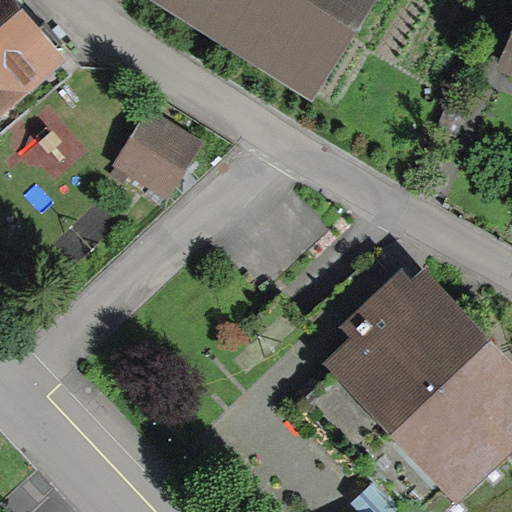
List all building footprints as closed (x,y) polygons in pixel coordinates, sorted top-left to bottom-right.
[(0,0),(0,111),(67,55),(20,0),(0,0)] [(372,0),(153,0),(311,98),(372,0)] [(511,76),(511,25),(494,68),(511,76)] [(111,164),(115,166),(110,174),(124,183),(129,175),(167,198),(203,140),(147,106),(111,164)] [(338,323),(349,335),(321,360),(330,370),(300,398),(373,477),(405,511),(414,511),(440,488),(454,502),(509,451),(511,448),(511,357),(425,264),(412,276),(401,264),(338,323)] [(470,511),(511,473),(511,454),(509,451),(454,502),(440,488),(414,511),(405,511),(373,477),(349,500),(360,511),(470,511)] [(511,511),(511,473),(470,511),(511,511)]
